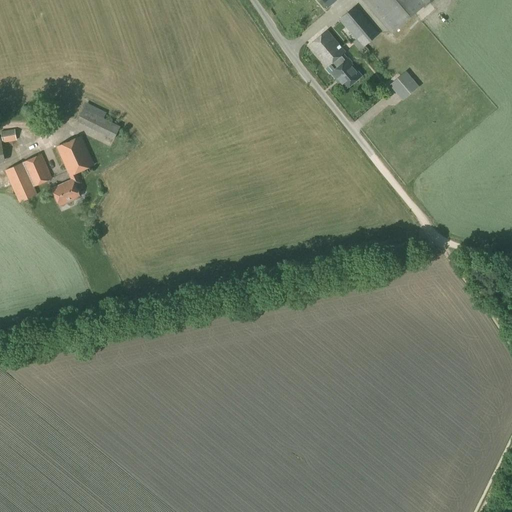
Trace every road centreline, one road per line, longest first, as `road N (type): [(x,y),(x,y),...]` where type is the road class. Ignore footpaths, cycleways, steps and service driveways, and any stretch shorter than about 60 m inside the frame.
road 1 (track): [(0,336),(437,240)]
road 2 (unclassified): [(371,155),(251,0)]
road 3 (track): [(511,343),(437,240)]
